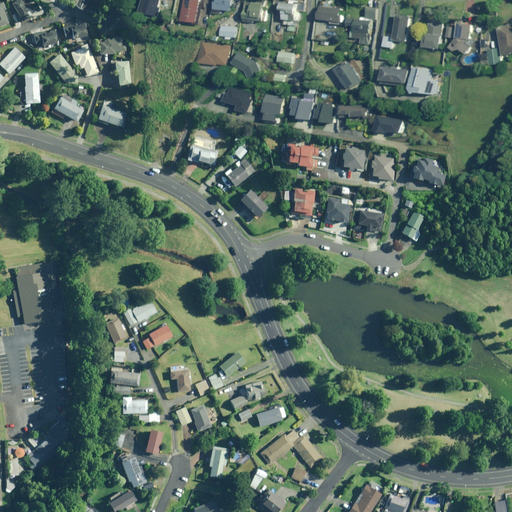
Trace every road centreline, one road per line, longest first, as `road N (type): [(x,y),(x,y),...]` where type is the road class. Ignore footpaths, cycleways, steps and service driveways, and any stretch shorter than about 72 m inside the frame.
road 1 (tertiary): [(0,131),(172,186),(210,212),(241,259)]
road 2 (tertiary): [(241,259),(296,383),(358,444)]
road 3 (tertiary): [(358,444),(443,477),(511,474)]
road 4 (residential): [(388,262),(289,238),(241,259)]
